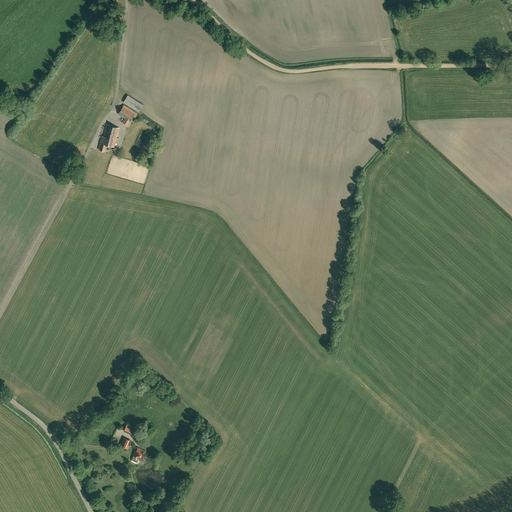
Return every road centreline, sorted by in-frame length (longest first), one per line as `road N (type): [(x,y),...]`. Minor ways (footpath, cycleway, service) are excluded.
road 1 (track): [(511,65),(290,71),(248,52),(192,0)]
road 2 (unclassified): [(88,511),(49,437),(0,394)]
